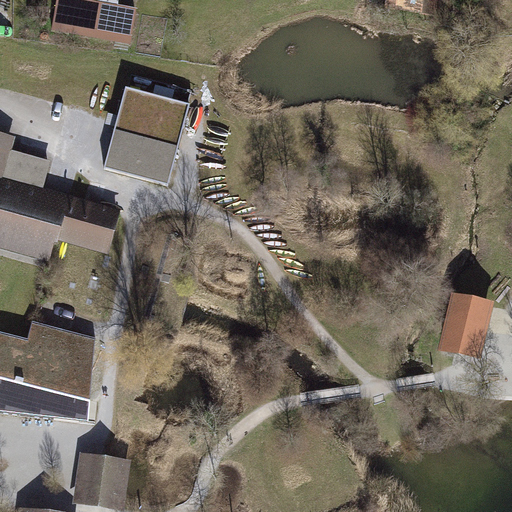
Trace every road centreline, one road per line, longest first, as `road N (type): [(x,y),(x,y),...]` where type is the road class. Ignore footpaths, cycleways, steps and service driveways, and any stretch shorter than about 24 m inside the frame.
road 1 (track): [(376,389),(229,220),(98,184),(56,142)]
road 2 (track): [(92,511),(117,306),(141,194)]
